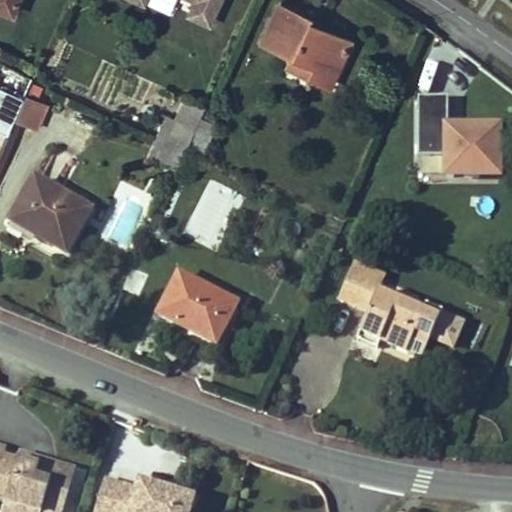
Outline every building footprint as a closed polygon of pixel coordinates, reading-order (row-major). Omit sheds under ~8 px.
[(0,0),(0,6),(13,12),(17,0),(0,0)] [(195,0),(193,5),(213,14),(219,0),(195,0)] [(281,1),(262,43),(292,57),(313,66),(309,73),(331,82),(352,37),(326,26),(311,19),(312,15),(281,1)] [(193,5),(190,13),(209,22),(213,14),(193,5)] [(312,15),(311,19),(326,26),(327,22),(312,15)] [(292,57),(289,64),(309,73),(313,66),(292,57)] [(0,128),(6,131),(21,94),(0,84),(0,128)] [(15,117),(38,126),(48,99),(26,91),(15,117)] [(503,180),(504,121),(448,120),(448,96),(419,95),(419,156),(440,157),(440,179),(503,180)] [(175,120),(168,136),(187,145),(200,117),(204,107),(184,98),(173,120),(175,120)] [(205,108),(201,117),(213,123),(217,114),(205,108)] [(187,145),(202,151),(215,124),(213,123),(201,117),(200,117),(187,145)] [(187,145),(168,136),(158,158),(178,166),(187,145)] [(187,145),(178,166),(188,171),(194,158),(198,160),(202,151),(187,145)] [(217,251),(245,195),(209,177),(181,233),(217,251)] [(11,223),(15,225),(27,232),(28,230),(36,235),(35,237),(63,252),(67,255),(91,211),(35,180),(11,223)] [(471,275),(485,282),(492,267),(478,261),(471,275)] [(361,334),(381,342),(422,360),(432,338),(453,348),(463,325),(442,315),(443,313),(427,306),(424,312),(380,293),(385,282),(353,268),(339,300),(369,313),(361,334)] [(195,330),(218,342),(237,305),(179,276),(159,316),(193,333),(195,330)] [(216,345),(218,342),(195,330),(193,333),(216,345)] [(381,342),(361,334),(357,341),(378,350),(381,342)] [(63,511),(76,471),(55,465),(53,472),(17,461),(4,457),(7,450),(0,448),(0,501),(4,503),(32,511),(63,511)] [(55,465),(20,454),(17,461),(53,472),(55,465)] [(190,511),(194,500),(139,484),(137,491),(105,481),(95,511),(190,511)] [(32,511),(4,503),(1,511),(32,511)]
